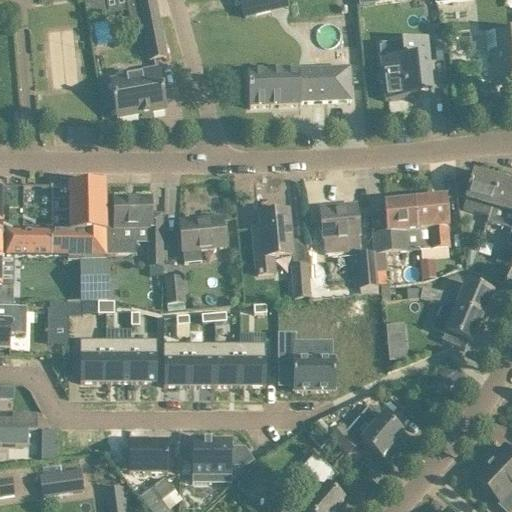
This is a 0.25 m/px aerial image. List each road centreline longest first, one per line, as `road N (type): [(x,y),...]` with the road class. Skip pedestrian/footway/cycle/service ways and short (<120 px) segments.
road 1 (unclassified): [(32,169),(179,169),(511,141)]
road 2 (residential): [(253,419),(57,420),(32,377),(0,377)]
road 3 (residential): [(398,511),(490,396),(511,354)]
road 4 (residential): [(32,169),(18,0)]
